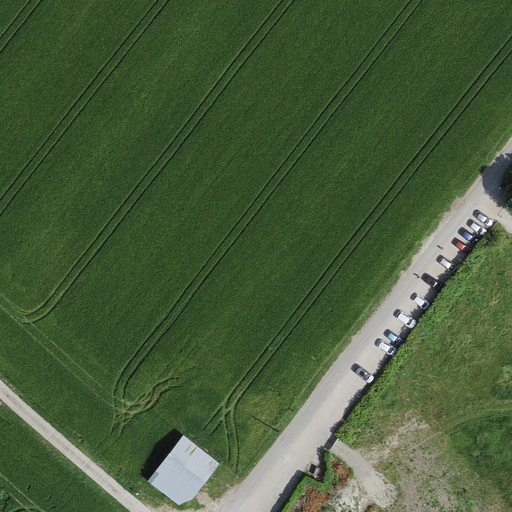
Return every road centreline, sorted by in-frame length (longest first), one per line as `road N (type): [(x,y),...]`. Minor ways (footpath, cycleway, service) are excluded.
road 1 (track): [(230,511),(511,151)]
road 2 (track): [(0,391),(140,511)]
